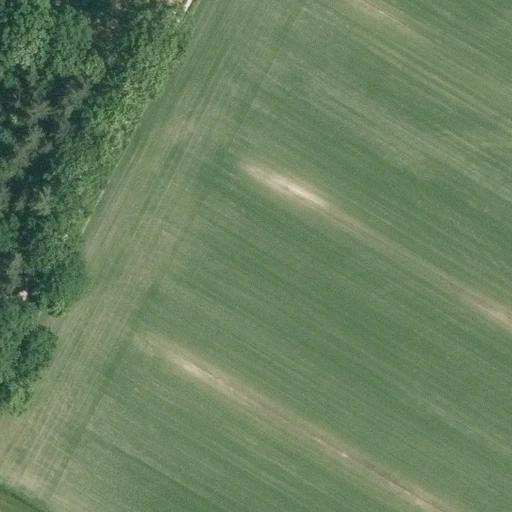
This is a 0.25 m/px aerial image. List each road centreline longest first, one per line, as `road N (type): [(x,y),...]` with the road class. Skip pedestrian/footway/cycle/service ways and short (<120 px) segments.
road 1 (track): [(179,0),(66,218)]
road 2 (track): [(66,218),(0,349)]
